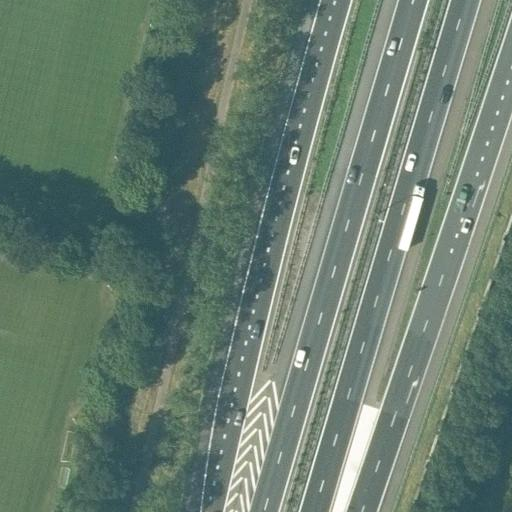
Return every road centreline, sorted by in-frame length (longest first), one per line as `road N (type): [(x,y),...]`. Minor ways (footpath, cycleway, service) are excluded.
road 1 (motorway): [(315,511),(465,0)]
road 2 (motorway): [(412,0),(263,511)]
road 3 (motorway): [(344,0),(214,511)]
road 4 (motorway): [(361,511),(511,69)]
